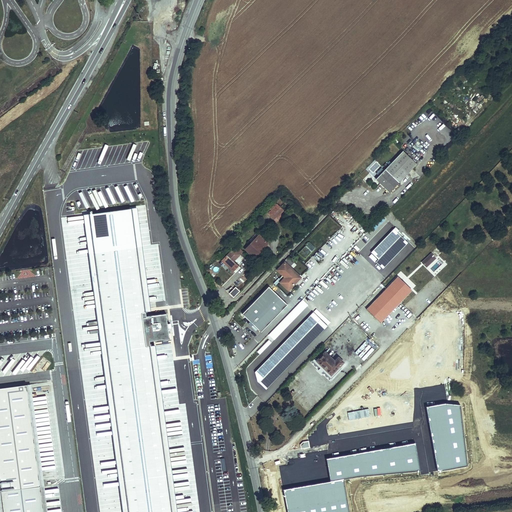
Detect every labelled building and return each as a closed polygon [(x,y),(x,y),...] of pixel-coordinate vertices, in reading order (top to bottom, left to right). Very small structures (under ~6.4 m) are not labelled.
[(402,152),(384,170),(398,184),(403,179),(416,166),(402,152)] [(398,184),(384,170),(375,180),(389,194),(398,184)] [(276,204),(267,213),(276,223),(286,213),(276,204)] [(393,229),(370,253),(374,256),(370,260),(381,270),(407,243),(393,229)] [(268,245),(258,236),(244,250),(253,260),(268,245)] [(298,254),(304,260),(315,248),(309,242),(298,254)] [(88,253),(122,511),(177,511),(155,341),(169,339),(166,314),(146,316),(145,312),(151,311),(142,245),(88,253)] [(235,247),(232,250),(238,256),(241,253),(235,247)] [(238,256),(232,250),(221,262),(232,272),(236,267),(232,263),(238,256)] [(421,262),(428,269),(438,261),(431,253),(421,262)] [(300,278),(284,263),(276,272),(282,278),(277,284),(286,292),(300,278)] [(411,291),(397,277),(366,310),(380,324),(411,291)] [(227,292),(232,298),(239,292),(234,286),(227,292)] [(268,289),(242,315),(260,333),(286,306),(268,289)] [(300,302),(281,321),(286,327),(305,308),(300,302)] [(266,389),(327,327),(312,313),(252,375),(266,389)] [(254,350),(259,355),(286,327),(281,322),(254,350)] [(330,347),(325,352),(333,360),(337,356),(340,359),(342,358),(330,347)] [(432,351),(418,352),(418,368),(429,368),(438,368),(438,363),(442,362),(442,357),(438,357),(438,351),(432,351)] [(333,361),(324,353),(317,359),(315,357),(310,362),(329,380),(340,369),(337,366),(342,361),(337,357),(333,361)] [(47,511),(30,384),(0,388),(0,511),(47,511)]
